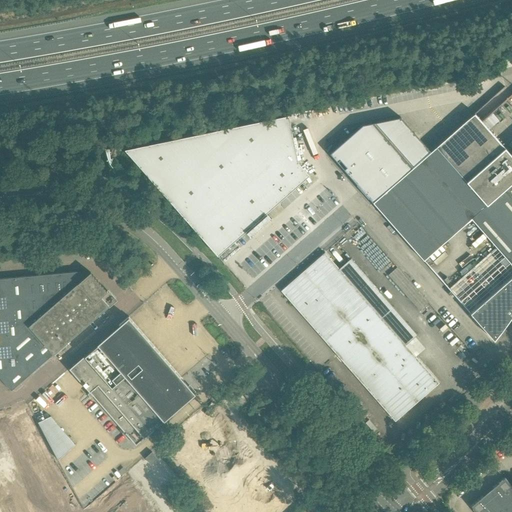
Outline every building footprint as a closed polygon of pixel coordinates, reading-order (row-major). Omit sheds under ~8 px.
[(486,204),(503,189),(511,181),(511,155),(480,119),(474,112),(439,143),(436,146),(447,159),(469,184),(486,204)] [(124,150),(169,201),(216,254),(244,230),(248,235),(268,218),(264,212),(308,174),(297,162),(288,115),(124,150)] [(362,124),(329,153),(337,162),(339,160),(346,167),(344,169),(372,202),(380,195),(397,181),(412,167),(428,153),(430,151),(400,117),(362,124)] [(444,242),(471,218),(486,204),(469,184),(447,159),(436,146),(430,151),(428,153),(412,167),(397,181),(380,195),(372,202),(423,260),(444,242)] [(108,157),(109,157),(114,159),(118,150),(112,148),(108,157)] [(511,181),(503,189),(511,199),(511,181)] [(471,218),(511,264),(511,199),(503,189),(486,204),(471,218)] [(395,421),(439,382),(324,252),(281,290),(395,421)] [(511,274),(511,275),(470,313),(491,337),(492,337),(497,330),(502,324),(507,317),(511,311),(511,308),(511,307),(511,269),(510,272),(511,274)] [(82,277),(77,272),(0,280),(0,380),(10,391),(107,305),(99,296),(105,291),(89,272),(82,277)] [(68,369),(76,379),(88,392),(86,394),(87,395),(88,394),(89,396),(89,397),(91,396),(135,445),(193,394),(195,392),(194,391),(192,393),(186,386),(188,385),(187,384),(186,386),(185,384),(186,383),(184,384),(183,383),(185,381),(184,381),(183,382),(182,381),(184,379),(182,377),(182,376),(181,375),(180,377),(127,318),(128,317),(127,316),(68,369)] [(50,416),(38,422),(58,460),(75,445),(50,416)] [(220,419),(211,426),(230,447),(239,440),(220,419)] [(211,426),(203,434),(221,455),(230,447),(211,426)] [(203,434),(194,442),(212,463),(221,455),(203,434)] [(239,440),(230,447),(249,468),(257,461),(239,440)] [(194,442),(185,450),(204,471),(212,463),(194,442)] [(230,447),(221,455),(240,476),(249,468),(230,447)] [(185,450),(176,458),(195,479),(204,471),(185,450)] [(150,464),(157,458),(152,452),(145,458),(150,464)] [(221,455),(212,463),(231,484),(240,476),(221,455)] [(176,458),(167,466),(186,487),(195,479),(176,458)] [(212,463),(204,471),(223,492),(231,484),(212,463)] [(204,471),(195,479),(214,500),(223,492),(204,471)] [(511,511),(511,486),(505,478),(471,506),(476,511),(511,511)] [(195,479),(186,487),(205,508),(214,500),(195,479)] [(279,484),(270,493),(287,511),(290,511),(298,505),(279,484)] [(287,511),(270,493),(261,500),(271,511),(287,511)] [(271,511),(261,500),(253,508),(256,511),(271,511)]
